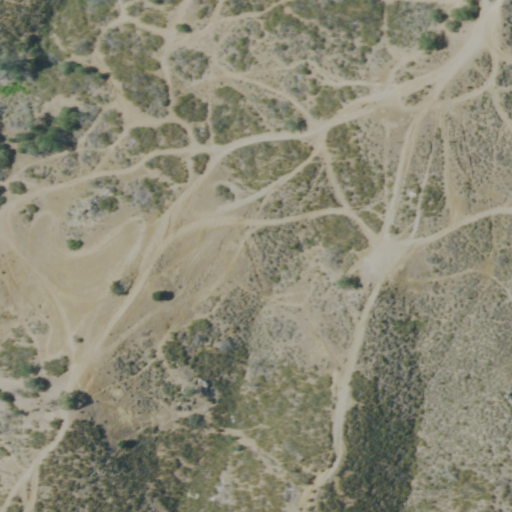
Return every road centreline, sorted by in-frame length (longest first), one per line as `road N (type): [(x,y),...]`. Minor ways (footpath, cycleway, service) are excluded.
road 1 (track): [(168,206),(342,207),(363,296),(309,511)]
road 2 (track): [(221,137),(52,358),(0,492)]
road 3 (track): [(511,40),(455,41),(221,137)]
